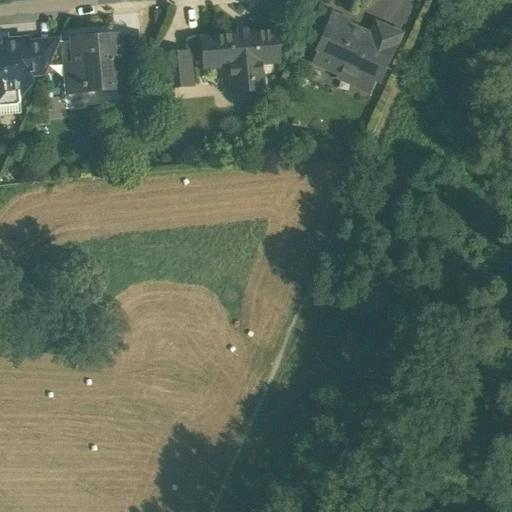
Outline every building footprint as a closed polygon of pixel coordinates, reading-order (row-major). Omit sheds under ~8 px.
[(348,24),(331,16),(322,38),(327,40),(316,65),(339,75),(342,70),(354,75),(353,77),(370,85),(378,66),(387,70),(391,60),(367,49),(372,38),(346,27),(348,24)] [(401,36),(377,26),(372,38),(367,49),(391,60),(401,36)] [(229,38),(200,41),(203,69),(229,66),(231,93),(260,91),(258,64),(276,62),(274,34),(253,36),(252,33),(246,34),(246,30),(244,30),(244,32),(236,32),(236,31),(235,31),(235,35),(229,35),(229,38)] [(117,37),(70,41),(74,82),(82,81),(82,86),(81,86),(81,89),(82,89),(83,93),(122,90),(120,67),(117,39),(117,37)] [(140,37),(117,39),(120,67),(140,65),(142,61),(140,37)] [(24,42),(0,44),(0,95),(20,93),(26,86),(25,75),(24,75),(24,69),(21,67),(24,62),(23,46),(24,46),(24,42)] [(24,46),(23,46),(24,62),(21,67),(24,69),(24,75),(25,75),(45,73),(58,43),(24,46)] [(188,54),(162,57),(164,78),(177,77),(178,88),(191,86),(188,54)] [(177,77),(164,78),(165,89),(178,88),(177,77)]
